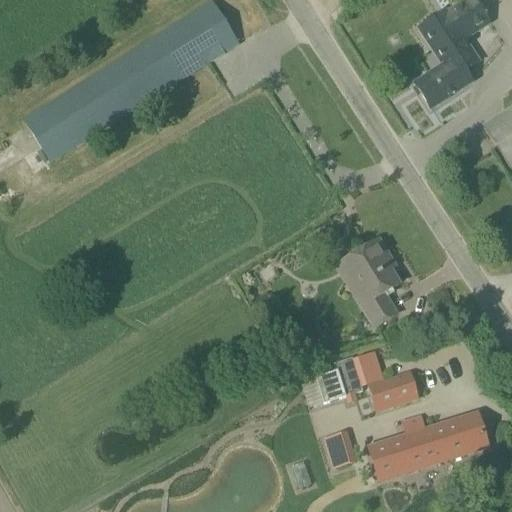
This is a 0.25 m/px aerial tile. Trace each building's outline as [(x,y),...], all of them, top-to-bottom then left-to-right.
[(490,25),(473,0),(466,0),(418,31),(435,57),(438,55),(445,66),(414,87),(430,111),(473,84),(466,74),(480,64),(465,42),(490,25)] [(24,122),(49,163),(237,46),(211,5),(24,122)] [(511,110),(483,129),(511,174),(511,110)] [(336,269),(374,330),(396,317),(383,296),(398,287),(384,263),(389,260),(378,243),(336,269)] [(367,390),(371,400),(375,413),(397,406),(416,400),(409,377),(390,383),(384,385),(375,354),(363,358),(352,361),(351,358),(332,364),(334,373),(315,378),(324,405),(328,403),(346,398),(348,407),(359,404),(355,393),(367,390)] [(275,414),(228,441),(244,468),(290,441),(275,414)] [(487,449),(477,417),(423,434),(419,421),(402,426),(406,439),(368,451),(378,483),(487,449)] [(348,433),(324,440),(332,471),(356,464),(348,433)]
